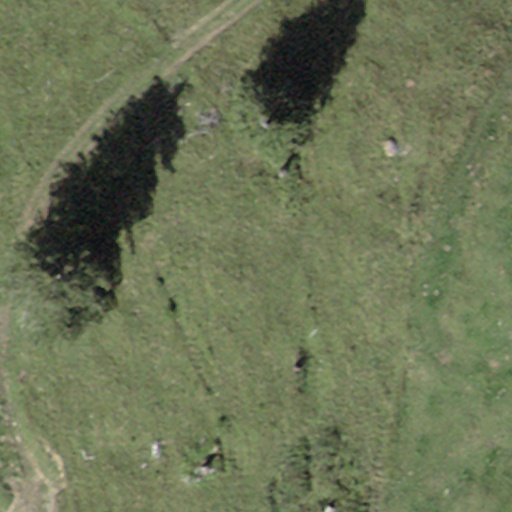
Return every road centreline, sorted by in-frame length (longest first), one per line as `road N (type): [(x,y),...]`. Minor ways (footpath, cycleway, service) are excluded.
road 1 (track): [(0,288),(19,216),(93,109),(219,0)]
road 2 (track): [(511,56),(454,171),(425,278),(438,319),(472,328),(501,316),(511,300)]
